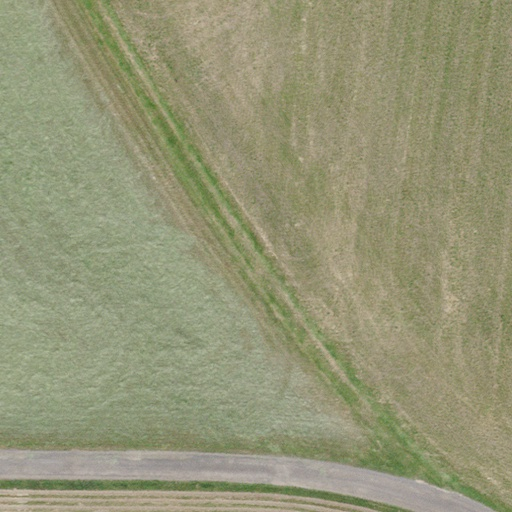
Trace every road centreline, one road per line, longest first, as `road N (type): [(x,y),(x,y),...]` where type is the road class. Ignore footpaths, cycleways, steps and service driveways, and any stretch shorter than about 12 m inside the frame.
road 1 (track): [(455,511),(287,304),(122,0)]
road 2 (track): [(448,511),(255,476),(0,469)]
